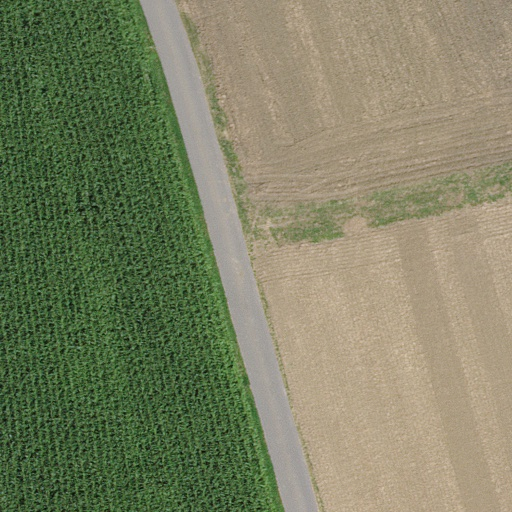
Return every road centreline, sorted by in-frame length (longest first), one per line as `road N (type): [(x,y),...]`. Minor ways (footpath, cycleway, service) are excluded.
road 1 (residential): [(148,0),(289,511)]
road 2 (track): [(281,484),(511,312)]
